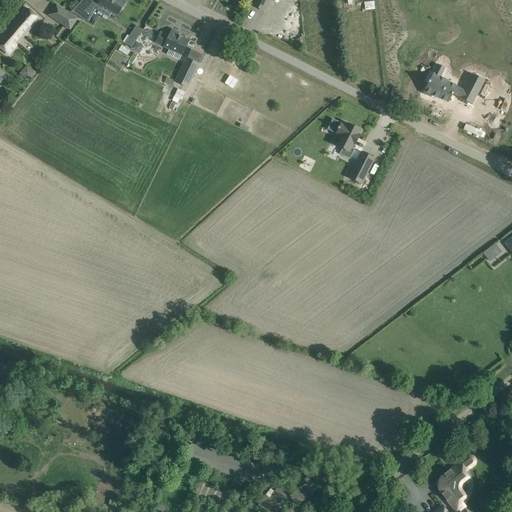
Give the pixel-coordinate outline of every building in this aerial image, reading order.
[(92,0),(82,0),(70,12),(82,19),(88,22),(95,10),(98,11),(101,6),(112,12),(118,16),(121,10),(121,11),(126,2),(122,0),(100,0),(98,3),(92,0)] [(270,0),(254,0),(252,5),(265,11),(270,0)] [(49,15),(71,29),(77,19),(56,5),(49,15)] [(26,8),(0,37),(0,47),(8,55),(32,27),(39,19),(26,8)] [(133,30),(129,36),(135,40),(140,34),(133,30)] [(170,32),(168,36),(160,32),(155,43),(169,50),(167,54),(179,60),(183,53),(188,41),(170,32)] [(173,87),(175,82),(188,87),(199,64),(186,58),(175,81),(167,77),(164,83),(173,87)] [(19,74),(28,81),(36,73),(27,65),(19,74)] [(492,74),(479,68),(467,92),(479,98),(492,74)] [(448,98),(456,82),(448,78),(449,77),(433,69),(432,70),(431,69),(426,77),(428,78),(422,89),(430,93),(432,91),(439,95),(440,94),(448,98)] [(230,87),(234,80),(228,76),(223,83),(230,87)] [(333,120),(328,129),(336,133),(336,134),(341,137),(337,146),(343,149),(340,154),(349,159),(354,149),(351,148),(354,143),(355,144),(359,136),(358,135),(360,130),(348,124),(347,126),(341,123),(341,124),(333,120)] [(361,184),(374,159),(362,152),(349,178),(361,184)] [(489,261),(501,252),(495,244),(483,254),(489,261)] [(263,468),(191,444),(185,461),(257,485),(263,468)] [(442,487),(439,489),(456,511),(464,506),(460,501),(461,500),(463,498),(464,497),(465,495),(460,489),(461,484),(467,479),(466,477),(465,476),(465,474),(464,472),(468,469),(473,465),(473,464),(474,464),(474,463),(474,462),(474,461),(474,460),(474,459),(473,459),(473,458),(472,458),(472,457),(471,457),(470,457),(469,457),(468,457),(467,458),(440,479),(442,482),(441,483),(441,485),(442,487)] [(322,479),(303,494),(317,506),(337,491),(322,479)] [(199,482),(195,495),(223,506),(228,493),(199,482)] [(272,495),(252,511),(253,511),(279,511),(287,506),(272,495)]
